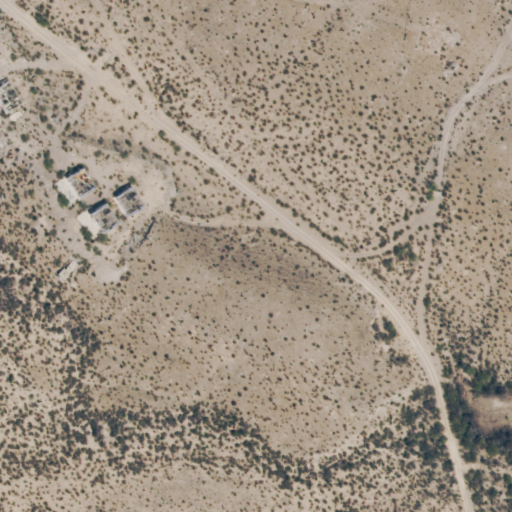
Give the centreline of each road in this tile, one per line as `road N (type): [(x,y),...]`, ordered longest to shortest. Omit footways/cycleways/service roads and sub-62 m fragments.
road 1 (tertiary): [(472,511),(437,382),(390,302),(7,0)]
road 2 (residential): [(511,17),(449,132),(423,349)]
